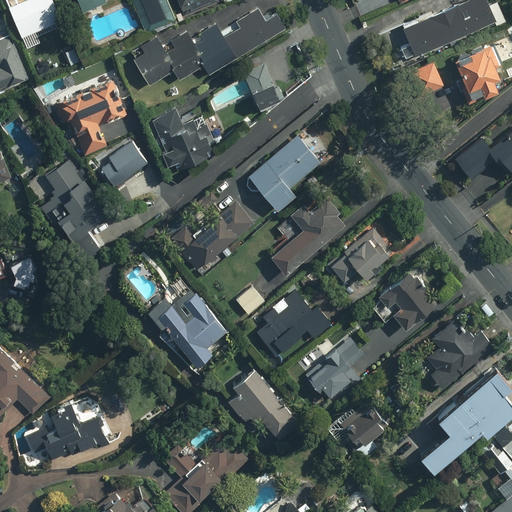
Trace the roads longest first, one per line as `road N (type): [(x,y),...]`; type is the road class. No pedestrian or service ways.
road 1 (tertiary): [(316,0),(381,137),(511,299)]
road 2 (unknown): [(0,506),(40,481),(119,474)]
